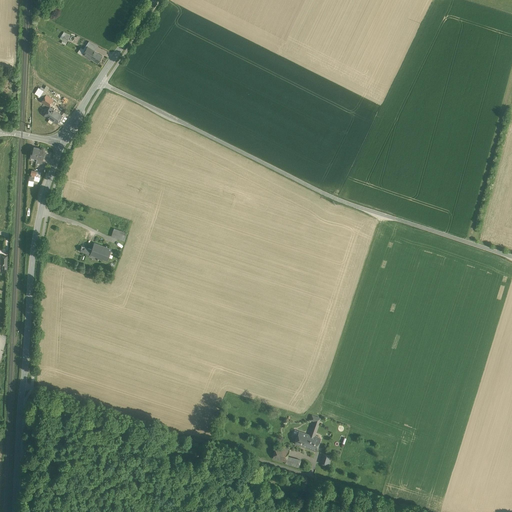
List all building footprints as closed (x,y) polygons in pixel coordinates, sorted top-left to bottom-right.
[(97,45),(89,41),(86,46),(87,47),(87,46),(94,51),(97,45)] [(94,51),(87,46),(87,47),(83,53),(90,58),(97,63),(102,56),(94,51)] [(53,100),(46,95),(42,102),(49,106),(53,100)] [(62,116),(50,107),(44,115),(56,124),(62,116)] [(31,160),(36,161),(39,148),(34,147),(33,151),(31,151),(30,156),(31,157),(31,160)] [(45,149),(39,148),(36,161),(36,162),(42,163),(42,159),(43,160),(43,158),(45,158),(46,154),(44,153),(45,149)] [(39,181),(40,178),(35,176),(33,176),(32,176),(30,176),(29,184),(33,185),(34,180),(39,181)] [(58,243),(70,248),(75,235),(74,235),(77,226),(72,224),(68,233),(63,231),(58,243)] [(115,229),(112,236),(124,241),(127,234),(115,229)] [(70,248),(90,255),(92,250),(82,246),(85,239),(75,235),(70,248)] [(95,243),(92,250),(90,255),(107,262),(112,249),(95,243)] [(294,444),(317,452),(321,439),(315,436),(321,418),(313,415),(311,421),(314,422),(309,434),(299,431),(294,444)] [(272,459),(285,464),(300,469),(302,462),(288,457),(289,452),(276,448),(272,459)] [(321,463),(329,465),(332,456),(324,453),(321,463)]
